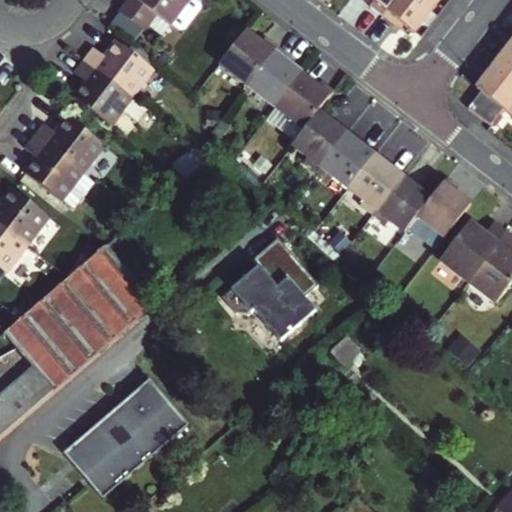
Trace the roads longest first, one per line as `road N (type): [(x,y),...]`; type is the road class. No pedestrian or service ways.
road 1 (residential): [(282,0),(410,100)]
road 2 (residential): [(410,100),(511,179)]
road 3 (residential): [(489,0),(410,100)]
